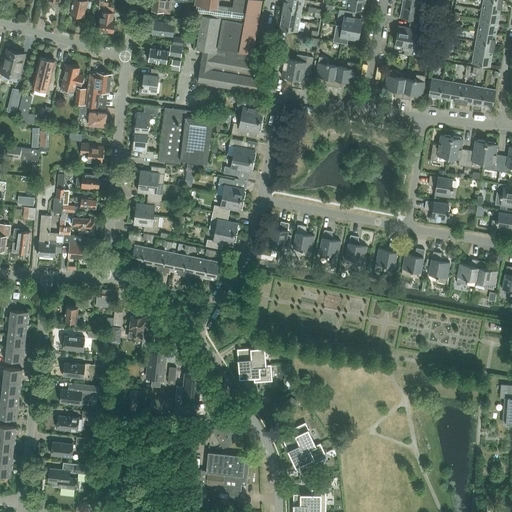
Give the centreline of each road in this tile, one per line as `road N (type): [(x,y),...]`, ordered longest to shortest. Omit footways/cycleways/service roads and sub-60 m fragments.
road 1 (residential): [(25,507),(48,277)]
road 2 (residential): [(106,282),(126,58)]
road 3 (residential): [(278,511),(262,435),(196,332)]
road 4 (residential): [(261,201),(406,229)]
road 5 (residential): [(196,332),(251,241),(261,201)]
road 6 (residential): [(126,58),(0,24)]
